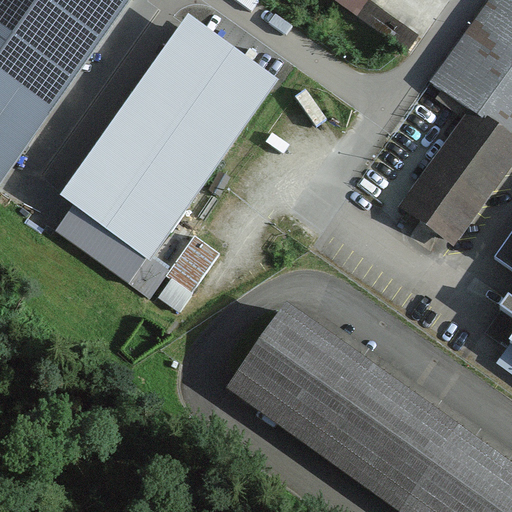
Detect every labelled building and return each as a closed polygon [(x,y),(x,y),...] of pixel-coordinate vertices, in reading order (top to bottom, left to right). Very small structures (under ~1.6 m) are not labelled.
[(0,0),(0,177),(124,0),(0,0)] [(342,0),(357,10),(363,0),(342,0)] [(411,52),(423,34),(373,0),(361,17),(411,52)] [(511,168),(511,2),(508,0),(494,0),(435,83),(473,111),(400,214),(453,252),(511,168)] [(157,253),(278,83),(194,24),(73,194),(157,253)] [(196,240),(169,277),(191,294),(219,258),(196,240)] [(511,240),(494,266),(511,278),(511,313),(503,325),(511,331),(511,340),(506,349),(511,353),(511,240)] [(511,511),(511,475),(289,319),(236,395),(403,511),(511,511)]
